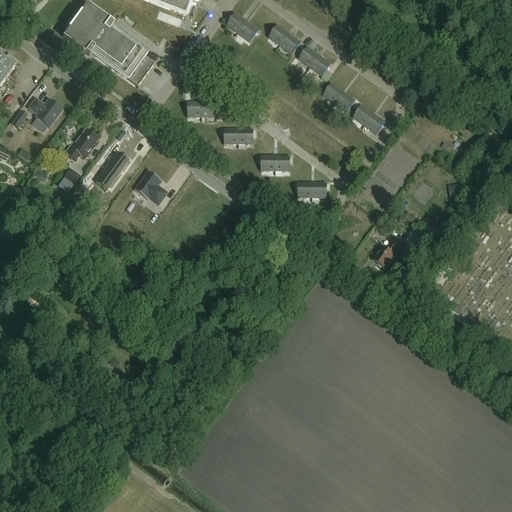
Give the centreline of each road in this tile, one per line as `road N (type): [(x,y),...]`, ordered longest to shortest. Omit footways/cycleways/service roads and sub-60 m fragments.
road 1 (unclassified): [(511,402),(311,252)]
road 2 (residential): [(306,247),(137,128)]
road 3 (residential): [(346,185),(183,69)]
road 4 (residential): [(399,98),(263,0)]
road 5 (residential): [(415,77),(312,0)]
